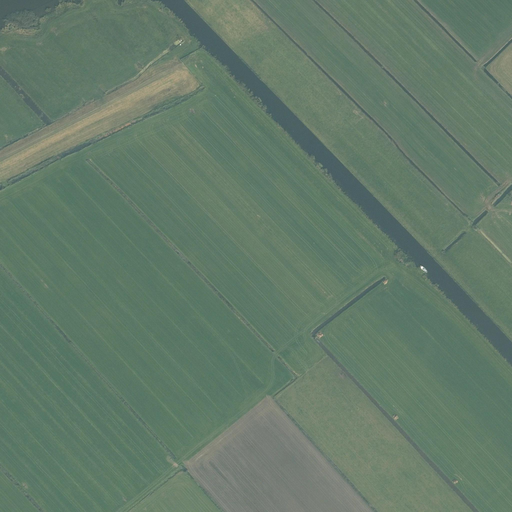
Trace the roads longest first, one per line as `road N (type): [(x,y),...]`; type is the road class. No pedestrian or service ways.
road 1 (track): [(0,160),(193,62),(392,264)]
road 2 (track): [(511,374),(438,297),(392,264)]
road 3 (track): [(117,511),(221,428)]
